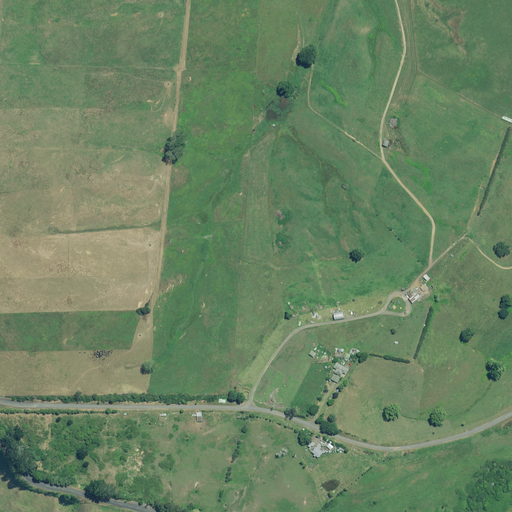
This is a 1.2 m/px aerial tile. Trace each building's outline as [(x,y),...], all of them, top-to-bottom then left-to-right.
[(421,296),(414,289),(408,293),(408,292),(406,294),(413,303),(421,296)] [(345,318),(344,312),(335,313),(336,320),(345,318)] [(349,369),(337,362),(334,367),(337,369),(335,372),(342,376),(344,372),(346,374),(349,369)] [(341,377),(334,374),(332,379),(339,383),(341,377)] [(326,451),(320,445),(313,452),(316,454),(315,456),(316,457),(317,456),(319,458),(326,451)]
